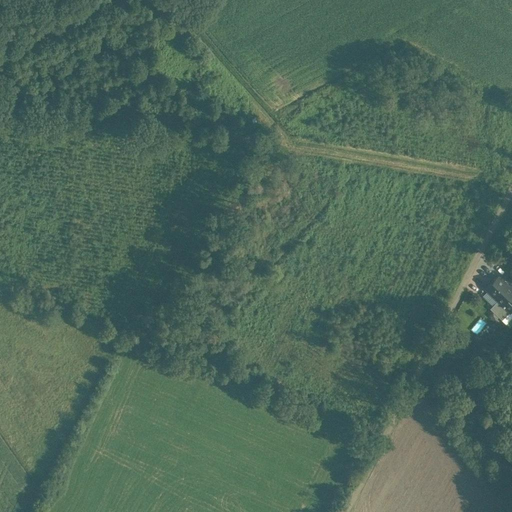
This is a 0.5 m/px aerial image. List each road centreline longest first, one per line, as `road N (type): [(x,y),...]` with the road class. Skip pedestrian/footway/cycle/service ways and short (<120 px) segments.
road 1 (track): [(353,511),(511,197)]
road 2 (track): [(107,0),(0,58)]
